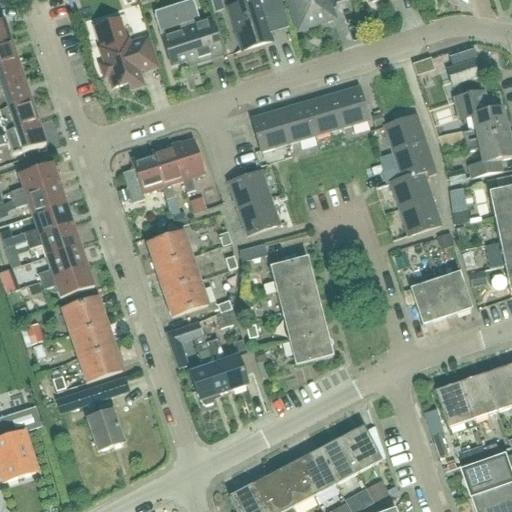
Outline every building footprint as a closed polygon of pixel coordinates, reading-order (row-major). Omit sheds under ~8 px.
[(227,11),(241,53),(271,44),(264,23),(283,17),(278,0),(241,0),(243,6),(227,11)] [(286,0),(297,33),(334,21),(330,8),(347,3),(346,0),(286,0)] [(166,56),(170,69),(195,61),(196,65),(210,61),(208,56),(220,53),(210,22),(199,25),(193,5),(153,18),(166,56)] [(0,47),(10,44),(3,23),(0,24),(0,47)] [(157,71),(147,39),(129,45),(128,42),(99,52),(104,67),(99,69),(103,81),(108,80),(112,92),(127,86),(129,93),(143,89),(139,76),(157,71)] [(0,70),(17,65),(10,44),(0,47),(0,70)] [(0,93),(24,85),(17,65),(0,70),(0,93)] [(451,72),(446,73),(450,87),(478,78),(473,65),(451,72)] [(0,116),(31,106),(24,85),(0,93),(0,116)] [(331,98),(341,133),(369,125),(359,90),(331,98)] [(462,145),(463,146),(506,136),(501,112),(488,115),(483,94),(452,101),(454,111),(457,122),(470,119),(473,134),(460,136),(462,145)] [(341,133),(331,98),(304,106),(314,141),(341,133)] [(31,106),(0,116),(0,126),(1,130),(0,129),(0,138),(38,126),(31,106)] [(277,114),(287,148),(314,141),(304,106),(277,114)] [(287,148),(277,114),(249,122),(259,156),(287,148)] [(390,155),(425,144),(416,118),(382,129),(390,155)] [(434,134),(455,133),(455,123),(434,123),(434,134)] [(11,159),(45,147),(38,126),(0,138),(0,147),(6,146),(11,159)] [(511,160),(506,136),(463,146),(462,145),(440,150),(442,155),(464,152),(465,156),(477,154),(480,166),(467,169),(470,182),(501,175),(498,164),(511,160)] [(203,177),(193,143),(171,150),(182,184),(186,196),(194,193),(190,181),(203,177)] [(425,144),(390,155),(399,182),(410,178),(411,179),(422,176),(434,172),(425,144)] [(171,150),(151,156),(162,189),(162,190),(161,191),(165,203),(174,200),(170,188),(182,184),(171,150)] [(129,201),(131,206),(144,202),(142,197),(161,191),(162,190),(162,189),(151,156),(130,163),(133,172),(121,176),(126,191),(129,201)] [(12,203),(59,187),(51,166),(17,178),(22,191),(10,195),(12,203)] [(449,188),(466,184),(463,171),(446,175),(449,188)] [(236,212),(269,201),(260,174),(227,185),(236,212)] [(398,214),(431,203),(422,176),(411,179),(410,178),(399,182),(389,185),(398,214)] [(31,219),(65,208),(59,187),(12,203),(15,211),(27,207),(31,219)] [(493,222),(511,217),(511,190),(487,196),(493,222)] [(121,204),(129,201),(126,191),(118,193),(121,204)] [(269,201),(236,212),(245,239),(278,228),(269,201)] [(431,203),(398,214),(406,240),(439,230),(431,203)] [(26,244),(72,228),(65,208),(31,219),(35,232),(23,236),(26,244)] [(189,221),(204,220),(203,208),(189,208),(189,221)] [(455,219),(457,228),(469,225),(469,227),(480,224),(479,220),(469,223),(467,216),(455,219)] [(511,217),(493,222),(498,248),(511,244),(511,217)] [(45,260),(79,249),(72,228),(26,244),(29,252),(41,248),(45,260)] [(458,243),(459,243),(466,242),(464,229),(455,231),(458,243)] [(230,247),(226,235),(218,238),(222,250),(230,247)] [(154,272),(191,260),(183,236),(146,248),(154,272)] [(449,243),(437,246),(441,263),(453,259),(449,243)] [(511,244),(498,248),(503,271),(511,269),(511,244)] [(424,258),(420,246),(409,249),(414,262),(424,258)] [(7,260),(17,257),(14,248),(4,251),(7,260)] [(241,266),(267,259),(264,248),(238,254),(241,266)] [(79,249),(45,260),(49,273),(37,277),(40,285),(86,269),(79,249)] [(464,270),(466,269),(473,267),(469,256),(461,258),(464,270)] [(191,260),(154,272),(162,296),(199,284),(191,260)] [(227,275),(236,272),(236,269),(232,260),(223,263),(227,275)] [(274,296),(311,287),(305,262),(268,272),(274,296)] [(86,269),(40,285),(42,293),(55,289),(59,302),(93,290),(86,269)] [(511,269),(503,271),(508,295),(511,294),(511,269)] [(433,285),(445,321),(469,313),(457,277),(433,285)] [(199,284),(162,296),(171,320),(207,308),(199,284)] [(416,318),(417,318),(420,329),(445,321),(433,285),(408,293),(416,315),(415,315),(416,318)] [(274,296),(280,320),(317,311),(311,287),(274,296)] [(61,313),(69,338),(105,326),(97,302),(61,313)] [(216,308),(220,317),(231,313),(228,304),(216,308)] [(248,304),(239,306),(242,318),(251,315),(248,304)] [(317,311),(280,320),(286,345),(323,336),(317,311)] [(69,338),(78,363),(113,351),(105,326),(69,338)] [(195,351),(205,348),(198,326),(188,329),(192,342),(195,351)] [(37,327),(27,330),(24,331),(30,349),(42,345),(37,327)] [(253,328),(245,331),(248,342),(256,340),(253,328)] [(323,336),(286,345),(293,369),(329,360),(323,336)] [(205,348),(222,397),(245,389),(236,360),(222,365),(215,344),(205,348)] [(189,375),(198,404),(201,404),(201,405),(204,407),(209,405),(211,403),(210,401),(222,397),(205,348),(195,351),(201,371),(189,375)] [(31,365),(47,362),(44,351),(29,355),(31,365)] [(113,351),(78,363),(85,386),(121,374),(113,351)] [(260,352),(252,355),(256,367),(265,364),(260,352)] [(484,379),(497,416),(511,410),(511,382),(508,371),(484,379)] [(497,416),(484,379),(461,387),(473,424),(497,416)] [(51,383),(55,395),(65,392),(61,380),(51,383)] [(102,403),(129,394),(124,381),(97,390),(54,404),(57,415),(101,401),(102,403)] [(473,424),(461,387),(436,396),(449,432),(464,427),(467,433),(475,430),(473,424)] [(97,411),(99,418),(111,414),(109,407),(97,411)] [(99,418),(85,423),(96,455),(122,446),(111,414),(99,418)] [(33,476),(21,436),(8,440),(2,420),(0,420),(0,480),(2,485),(33,476)] [(339,442),(356,476),(379,464),(384,462),(373,430),(363,434),(361,431),(339,442)] [(316,454),(334,487),(356,476),(339,442),(316,454)] [(497,447),(486,451),(489,460),(500,456),(497,447)] [(483,450),(459,458),(463,469),(487,461),(483,450)] [(294,466),(312,499),(334,487),(316,454),(294,466)] [(511,481),(505,461),(464,475),(472,499),(511,484),(511,481)] [(272,477),(290,511),(312,499),(294,466),(272,477)] [(250,489),(262,511),(290,511),(272,477),(250,489)] [(373,506),(388,498),(380,484),(365,492),(373,506)] [(511,511),(511,484),(472,499),(476,511),(511,511)] [(262,511),(250,489),(228,501),(233,511),(262,511)]
